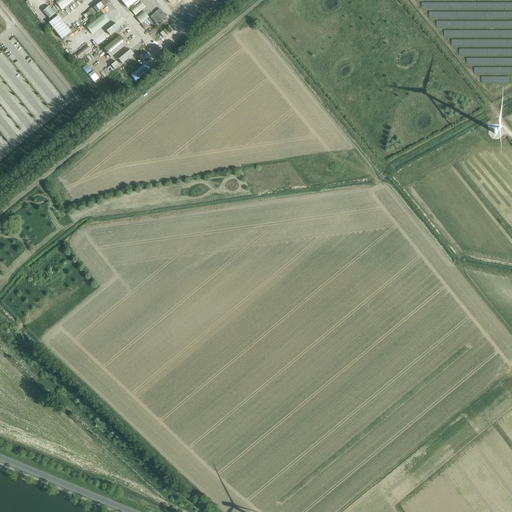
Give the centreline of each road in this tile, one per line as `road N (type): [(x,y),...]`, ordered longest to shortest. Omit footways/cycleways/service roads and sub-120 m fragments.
road 1 (unclassified): [(0,213),(261,0)]
road 2 (track): [(385,170),(457,254),(511,265)]
road 3 (tertiary): [(131,511),(0,457)]
